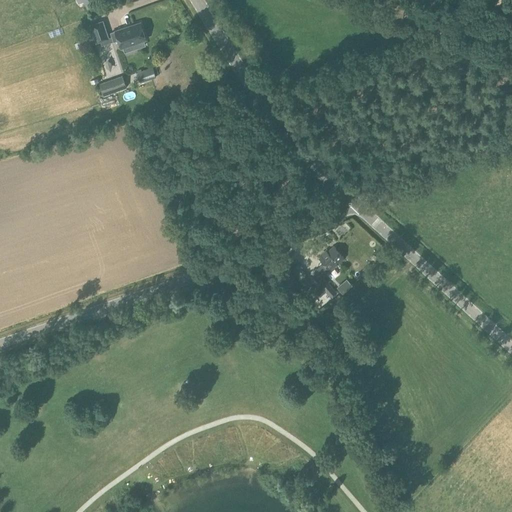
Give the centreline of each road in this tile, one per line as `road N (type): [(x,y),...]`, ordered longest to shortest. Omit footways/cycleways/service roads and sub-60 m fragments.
road 1 (unclassified): [(0,344),(193,277),(359,205)]
road 2 (tertiary): [(359,205),(258,99),(195,0)]
road 3 (tertiary): [(511,350),(359,205)]
road 4 (unclassified): [(359,205),(511,131)]
